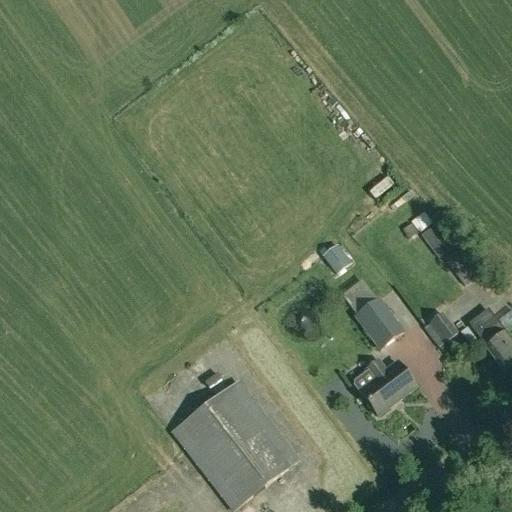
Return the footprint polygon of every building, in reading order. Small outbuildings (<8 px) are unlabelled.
[(421,238),(439,261),(453,250),(435,227),(421,238)] [(443,263),(463,289),(476,278),(456,254),(443,263)] [(333,260),(340,283),(357,277),(351,255),(333,260)] [(403,335),(378,302),(355,319),(380,352),(403,335)] [(486,312),(467,326),(486,350),(485,351),(504,375),(511,368),(511,343),(505,335),(505,336),(486,312)] [(430,326),(443,345),(457,335),(443,314),(430,326)] [(366,372),(368,375),(354,385),(354,388),(376,418),(414,390),(396,365),(384,373),(378,364),(366,372)] [(238,385),(173,435),(232,511),(234,511),(298,463),(238,385)] [(259,511),(264,508),(259,502),(248,511),(259,511)]
